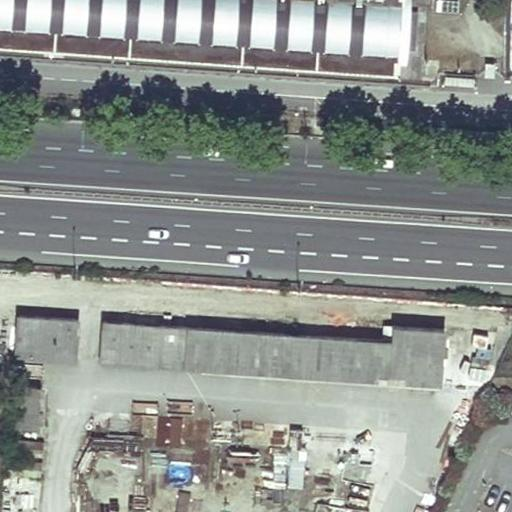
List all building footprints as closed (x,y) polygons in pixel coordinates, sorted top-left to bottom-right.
[(0,0),(0,48),(398,76),(399,50),(415,51),(416,31),(418,13),(402,11),(403,0),(0,0)] [(16,355),(76,359),(78,319),(18,315),(16,355)] [(102,320),(100,362),(440,385),(443,329),(392,324),(391,340),(102,320)] [(234,416),(315,420),(317,383),(236,378),(234,416)] [(37,427),(40,386),(11,384),(8,425),(37,427)]
